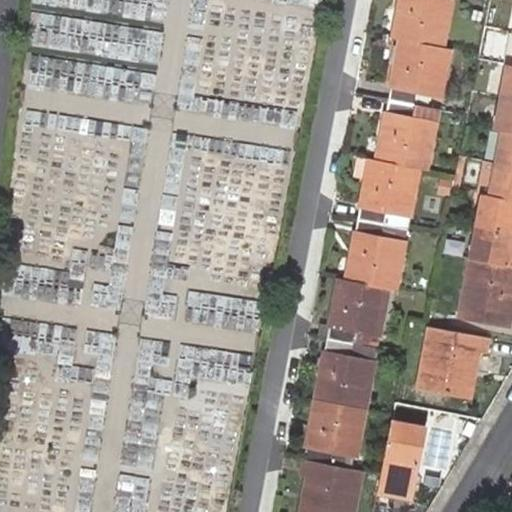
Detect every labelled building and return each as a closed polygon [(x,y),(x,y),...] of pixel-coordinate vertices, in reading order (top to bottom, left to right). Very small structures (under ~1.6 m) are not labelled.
[(446,0),(394,0),(388,36),(396,38),(437,46),(446,0)] [(396,38),(384,98),(409,103),(412,91),(434,95),(444,48),(437,46),(396,38)] [(511,62),(508,62),(502,95),(511,97),(511,62)] [(511,97),(502,95),(496,127),(504,128),(511,129),(511,97)] [(384,98),(371,159),(414,168),(420,168),(432,108),(409,103),(384,98)] [(511,129),(504,128),(497,160),(511,162),(511,129)] [(371,159),(364,158),(352,155),(348,175),(360,177),(352,218),(402,228),(414,168),(371,159)] [(511,162),(497,160),(491,194),(511,197),(511,162)] [(475,224),(511,230),(511,197),(491,194),(482,192),(475,224)] [(402,228),(352,218),(341,278),(383,286),(391,288),(399,242),(402,228)] [(511,265),(511,230),(475,224),(469,257),(511,265)] [(506,325),(511,297),(511,265),(469,257),(460,302),(482,307),(479,320),(506,325)] [(341,278),(334,276),(325,323),(322,336),(349,342),(371,346),(374,332),(383,286),(341,278)] [(325,323),(308,320),(305,332),(322,336),(325,323)] [(483,350),(486,334),(427,322),(414,383),(465,393),(474,349),(483,350)] [(349,342),(322,336),(310,396),(359,406),(368,361),(371,346),(349,342)] [(310,396),(298,457),(326,463),(329,450),(350,454),(359,406),(310,396)] [(420,427),(389,421),(374,492),(386,493),(389,486),(408,489),(420,427)] [(348,511),(358,469),(326,463),(298,457),(295,472),(301,474),(294,511),(348,511)]
